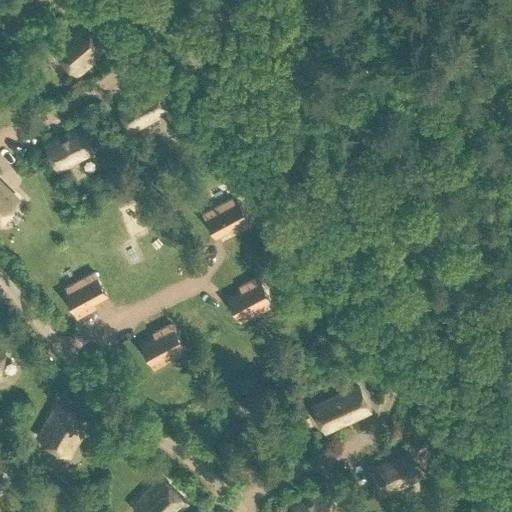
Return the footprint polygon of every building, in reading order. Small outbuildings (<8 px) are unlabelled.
[(54,44),(78,72),(79,71),(78,70),(105,47),(106,48),(107,47),(83,20),(82,20),(83,21),(56,44),(55,43),(54,44)] [(119,104),(132,127),(167,108),(154,85),(119,104)] [(94,148),(81,124),(46,143),(58,166),(94,148)] [(0,215),(18,198),(17,197),(16,198),(0,181),(0,215)] [(230,226),(232,231),(250,222),(238,199),(234,201),(232,197),(219,203),(204,212),(216,234),(230,226)] [(144,214),(133,218),(138,232),(149,227),(144,214)] [(107,293),(95,270),(79,279),(67,285),(69,290),(65,292),(77,314),(95,305),(92,300),(107,293)] [(240,285),(243,289),(228,297),(240,319),(256,311),(268,304),(266,299),(269,298),(257,275),(240,285)] [(142,343),(154,366),(169,357),(182,350),(180,346),(183,344),(171,322),(154,331),(156,336),(142,343)] [(314,404),(325,428),(369,408),(358,384),(314,404)] [(38,434),(70,452),(70,451),(69,450),(87,420),(88,421),(89,420),(57,401),(56,402),(58,403),(40,434),(39,433),(38,434)] [(418,475),(407,451),(371,468),(382,491),(418,475)] [(186,502),(187,501),(160,475),(160,476),(161,477),(136,502),(135,501),(134,502),(144,511),(173,511),(185,501),(186,502)] [(291,505),(294,511),(338,511),(339,511),(328,488),(291,505)]
